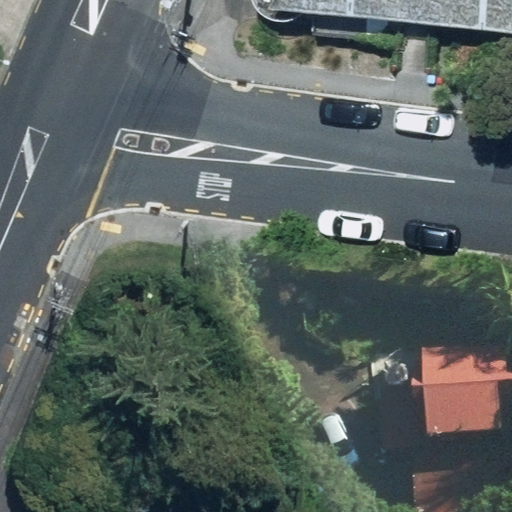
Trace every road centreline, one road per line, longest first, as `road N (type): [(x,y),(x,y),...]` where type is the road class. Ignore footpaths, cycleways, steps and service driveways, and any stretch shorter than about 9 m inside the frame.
road 1 (residential): [(61,132),(511,189)]
road 2 (tertiary): [(61,132),(0,275)]
road 3 (tertiary): [(121,0),(61,132)]
